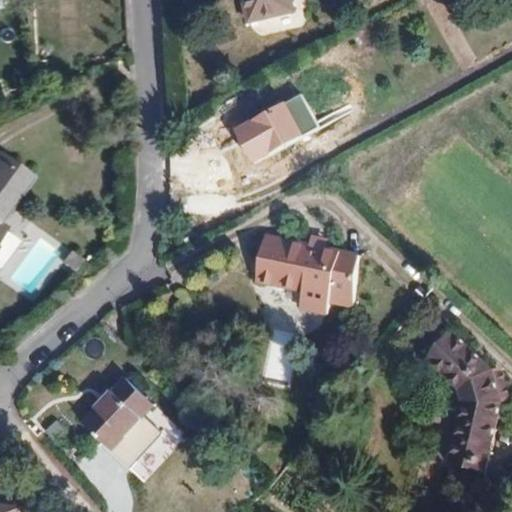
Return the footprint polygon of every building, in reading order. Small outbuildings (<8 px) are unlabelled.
[(273,24),(268,0),(231,0),(232,3),(226,4),(230,33),(273,24)] [(342,103),(328,80),(282,110),(273,100),(231,121),(253,162),(279,150),(276,144),(287,138),(294,149),(318,136),(311,122),(342,103)] [(0,244),(10,230),(0,222),(35,175),(6,154),(0,162),(0,244)] [(362,249),(273,230),(263,277),(310,287),(307,303),(335,309),(338,297),(352,300),(362,249)] [(493,361),(453,325),(432,348),(465,381),(469,396),(455,458),(488,464),(506,397),(493,361)] [(133,375),(87,415),(114,447),(161,407),(133,375)] [(15,511),(19,499),(0,494),(0,511),(15,511)]
